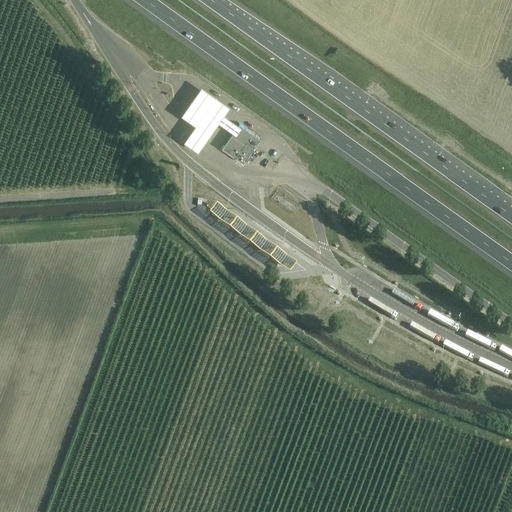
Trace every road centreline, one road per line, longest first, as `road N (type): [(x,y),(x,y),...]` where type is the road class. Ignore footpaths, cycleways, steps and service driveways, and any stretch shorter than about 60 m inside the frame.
road 1 (motorway): [(145,0),(511,262)]
road 2 (motorway): [(511,215),(207,0)]
